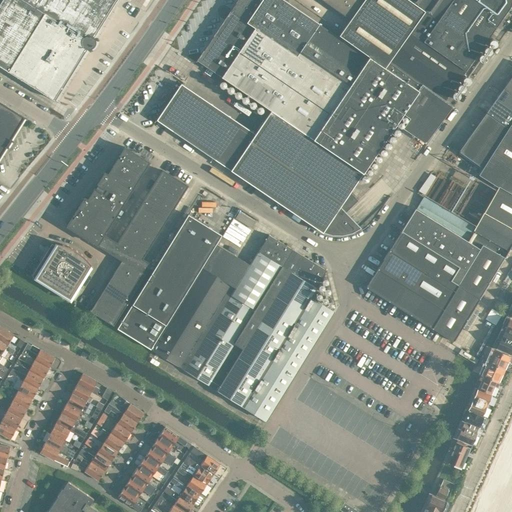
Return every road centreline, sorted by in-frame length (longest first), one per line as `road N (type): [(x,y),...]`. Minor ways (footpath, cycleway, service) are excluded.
road 1 (unclassified): [(343,252),(94,104)]
road 2 (unclassified): [(343,252),(365,241),(511,36)]
road 3 (residential): [(70,356),(29,435),(8,511)]
road 4 (residential): [(511,382),(453,511)]
road 5 (tertiary): [(94,104),(171,0)]
